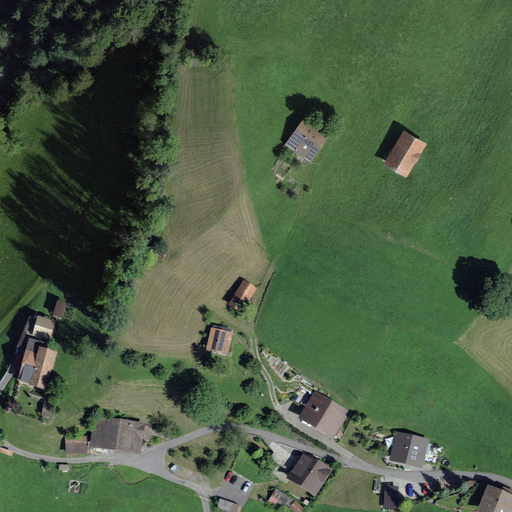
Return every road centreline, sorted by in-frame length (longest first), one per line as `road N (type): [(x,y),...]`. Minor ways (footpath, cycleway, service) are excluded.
road 1 (residential): [(511,483),(361,465),(234,425),(157,447),(151,461)]
road 2 (track): [(314,170),(253,333),(283,412)]
road 3 (residential): [(0,437),(59,459),(151,461)]
